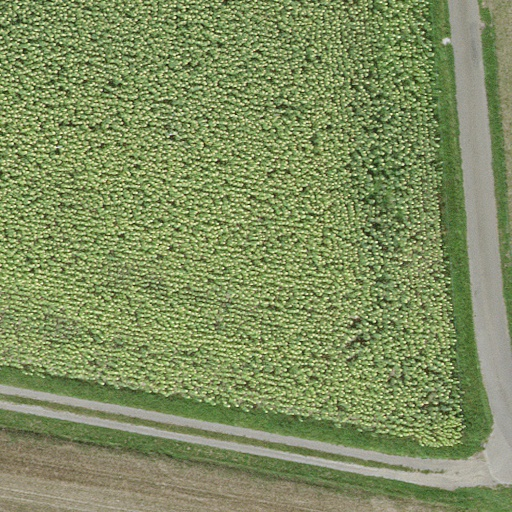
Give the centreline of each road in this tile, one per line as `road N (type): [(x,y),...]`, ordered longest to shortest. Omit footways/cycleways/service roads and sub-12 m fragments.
road 1 (track): [(0,398),(441,475),(511,470)]
road 2 (track): [(463,0),(504,395),(511,411)]
